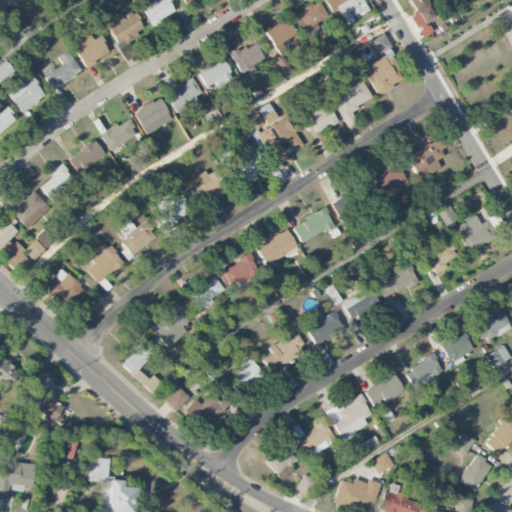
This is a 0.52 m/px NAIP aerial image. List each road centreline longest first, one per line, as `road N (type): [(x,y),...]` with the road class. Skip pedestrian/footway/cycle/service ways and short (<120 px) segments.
road 1 (residential): [(444,99),(207,242),(77,355)]
road 2 (residential): [(511,267),(293,404),(214,477)]
road 3 (secondary): [(0,286),(262,511)]
road 4 (residential): [(257,0),(89,107),(0,181)]
road 5 (residential): [(511,212),(384,0)]
